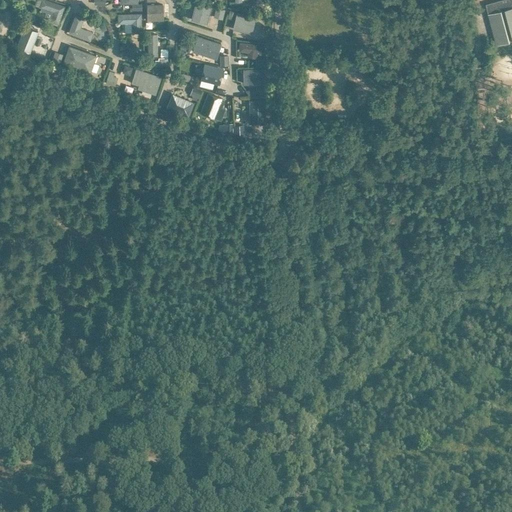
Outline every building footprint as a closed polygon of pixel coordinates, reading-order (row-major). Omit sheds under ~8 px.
[(51,0),(41,0),(40,6),(48,9),(45,17),(50,19),(50,20),(59,23),(65,5),(51,0)] [(198,0),(195,0),(191,19),(207,23),(212,3),(198,0)] [(222,0),(220,6),(229,9),(231,0),(222,0)] [(511,0),(500,0),(486,4),(497,45),(511,40),(511,0)] [(147,3),(147,19),(164,19),(164,3),(147,3)] [(141,31),(141,12),(118,13),(118,22),(125,22),(125,32),(141,31)] [(237,12),(233,28),(251,32),(255,16),(237,12)] [(76,14),(69,32),(90,40),(93,32),(80,27),(84,17),(76,14)] [(164,44),(172,44),(173,29),(164,29),(164,23),(158,23),(158,35),(165,35),(164,44)] [(22,32),(17,46),(30,51),(35,38),(38,31),(25,26),(22,32)] [(157,54),(157,32),(147,32),(148,54),(157,54)] [(221,43),(198,35),(192,50),(216,58),(221,43)] [(60,41),(58,49),(66,51),(68,43),(60,41)] [(264,45),(240,42),(239,50),(248,51),(248,55),(257,56),(258,52),(263,52),(264,45)] [(70,45),(64,60),(90,70),(96,55),(70,45)] [(114,61),(114,71),(123,71),(123,61),(114,61)] [(204,64),(200,78),(219,83),(223,68),(204,64)] [(139,84),(138,88),(155,94),(161,76),(136,67),(131,82),(139,84)] [(243,83),(254,83),(264,83),(264,69),(243,68),(243,83)] [(208,91),(200,111),(214,116),(222,96),(208,91)] [(167,107),(187,115),(193,101),(173,92),(167,107)] [(250,99),(250,121),(265,121),(264,99),(250,99)]
